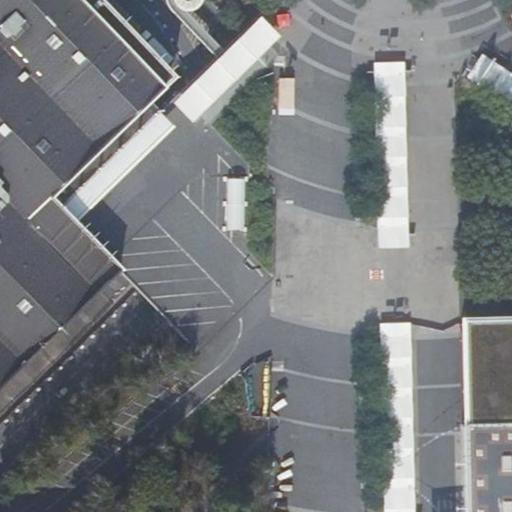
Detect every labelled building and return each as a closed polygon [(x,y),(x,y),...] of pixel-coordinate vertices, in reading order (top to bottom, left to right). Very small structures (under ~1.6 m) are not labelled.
[(0,0),(0,381),(116,269),(46,198),(169,77),(94,0),(0,0)] [(261,18),(171,104),(192,124),(280,37),(261,18)] [(511,77),(483,58),(469,79),(511,107),(511,77)] [(406,64),(375,65),(380,251),(411,251),(406,64)] [(511,321),(459,323),(460,426),(511,424),(511,321)] [(415,511),(412,325),(382,326),(385,511),(415,511)] [(511,511),(511,424),(460,426),(461,511),(511,511)]
